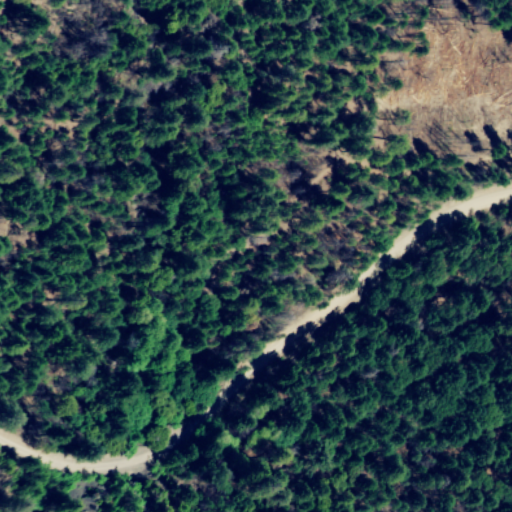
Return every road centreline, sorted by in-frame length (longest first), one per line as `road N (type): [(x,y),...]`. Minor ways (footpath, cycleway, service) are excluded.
road 1 (tertiary): [(253,384),(442,221),(511,194)]
road 2 (tertiary): [(0,439),(64,465),(151,463),(206,433),(253,384)]
